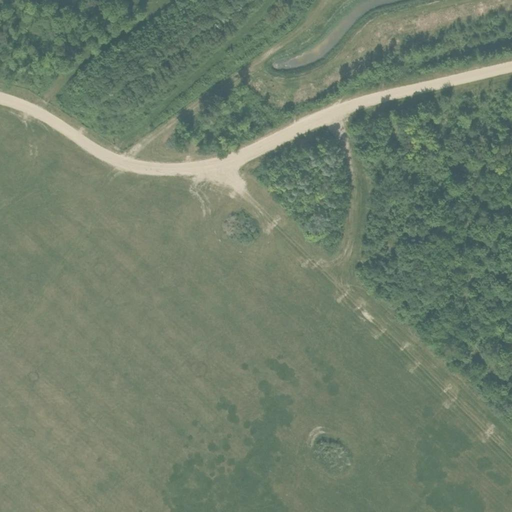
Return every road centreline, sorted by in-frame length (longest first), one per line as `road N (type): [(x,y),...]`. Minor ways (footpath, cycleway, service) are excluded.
road 1 (track): [(511,66),(334,111),(217,163),(174,166),(103,154),(0,97)]
road 2 (track): [(338,284),(511,454)]
road 3 (track): [(217,163),(338,284)]
